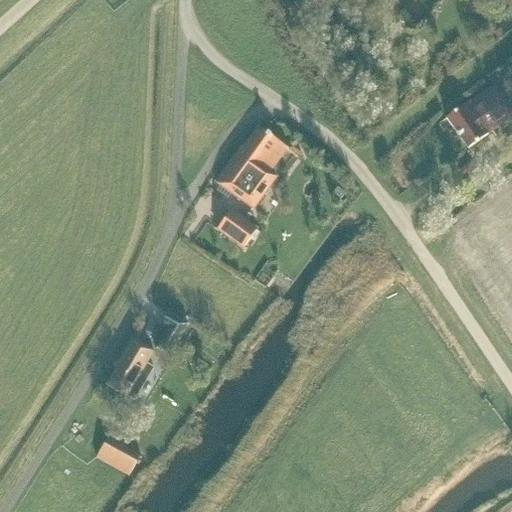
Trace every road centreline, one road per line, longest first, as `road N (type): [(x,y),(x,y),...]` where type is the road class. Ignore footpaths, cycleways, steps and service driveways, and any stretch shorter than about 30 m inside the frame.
road 1 (unclassified): [(511,383),(364,173),(282,107)]
road 2 (unclassified): [(4,511),(172,229)]
road 3 (unclassified): [(172,229),(185,25)]
road 4 (unclassified): [(172,229),(233,131),(282,107)]
road 5 (unclassified): [(282,107),(221,64),(185,25)]
